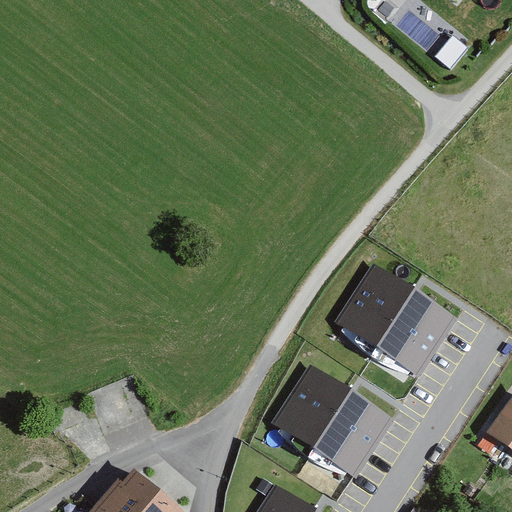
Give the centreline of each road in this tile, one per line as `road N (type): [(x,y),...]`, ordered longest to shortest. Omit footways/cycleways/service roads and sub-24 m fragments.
road 1 (unclassified): [(511,56),(338,252),(229,420)]
road 2 (residential): [(229,420),(128,460),(35,511)]
